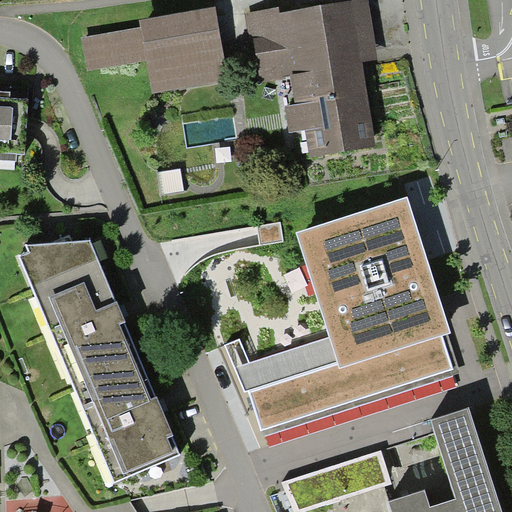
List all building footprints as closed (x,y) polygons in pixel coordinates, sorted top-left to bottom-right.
[(379,61),(369,1),(281,16),(280,11),(249,16),(261,84),(290,79),(295,107),(284,109),(289,139),(305,136),(309,161),(376,149),(361,64),(379,61)] [(230,84),(217,10),(140,24),(141,30),(82,40),(88,73),(146,63),(152,98),(230,84)] [(0,158),(26,160),(29,104),(0,102),(0,158)] [(336,342),(248,369),(271,443),(456,385),(433,310),(439,308),(406,201),(302,233),(336,342)] [(181,459),(91,245),(27,250),(28,257),(17,261),(114,489),(181,459)] [(429,511),(425,497),(390,508),(391,511),(500,511),(470,413),(432,425),(458,507),(441,511),(429,511)] [(381,453),(284,484),(292,511),(312,511),(392,487),(381,453)]
